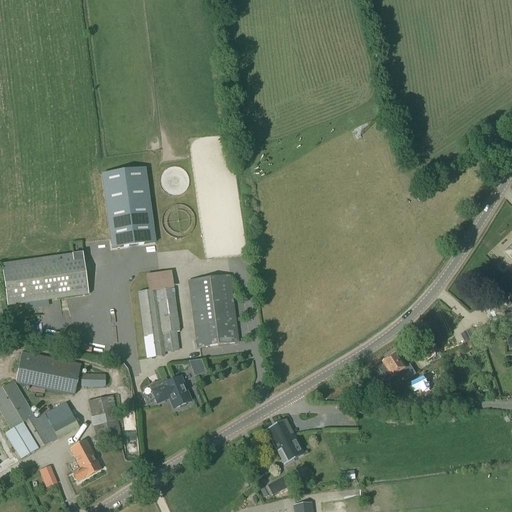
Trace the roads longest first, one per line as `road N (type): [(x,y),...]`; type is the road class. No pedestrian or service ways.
road 1 (tertiary): [(277,403),(416,311),(511,172)]
road 2 (unclassified): [(277,403),(299,412),(511,411)]
road 3 (tertiary): [(103,511),(277,403)]
